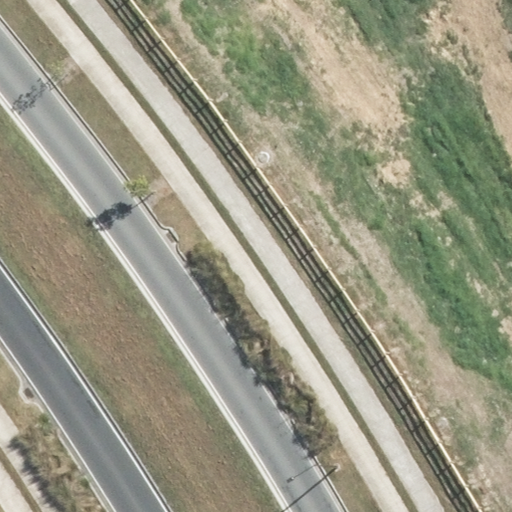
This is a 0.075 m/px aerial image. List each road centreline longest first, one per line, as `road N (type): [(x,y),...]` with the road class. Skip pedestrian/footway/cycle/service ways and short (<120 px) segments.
road 1 (secondary): [(0,20),(291,380),(357,511)]
road 2 (secondary): [(132,511),(98,447),(0,304)]
